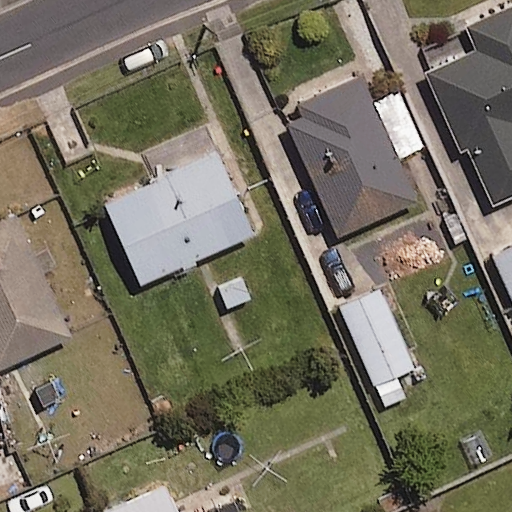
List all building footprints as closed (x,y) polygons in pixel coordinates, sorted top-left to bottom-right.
[(511,195),(511,7),(470,26),(481,51),(430,73),(488,206),(511,195)] [(415,201),(360,77),(282,111),(337,236),(415,201)] [(252,234),(216,153),(106,203),(142,284),(252,234)] [(0,368),(70,337),(17,216),(0,223),(0,368)] [(511,246),(494,255),(511,295),(511,313),(511,246)] [(413,369),(384,292),(345,306),(374,384),(413,369)] [(60,372),(24,388),(35,413),(71,397),(60,372)] [(421,384),(393,397),(406,427),(435,414),(421,384)] [(176,511),(164,486),(106,511),(176,511)]
